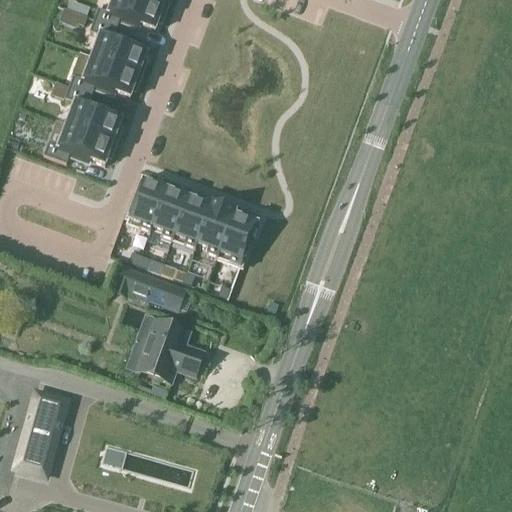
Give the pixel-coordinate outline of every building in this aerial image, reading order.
[(98,12),(94,23),(117,32),(121,21),(155,34),(158,26),(161,27),(167,12),(134,0),(113,0),(108,15),(98,12)] [(134,0),(167,12),(171,0),(134,0)] [(94,23),(89,35),(99,39),(91,61),(142,79),(147,64),(144,63),(147,55),(113,42),(117,32),(94,23)] [(73,79),(69,91),(92,99),(95,89),(130,101),(133,93),(136,94),(142,79),(91,61),(83,83),(73,79)] [(69,91),(64,102),(74,106),(66,128),(117,147),(122,132),(119,130),(122,122),(88,109),(92,99),(69,91)] [(48,146),(43,159),(66,168),(70,156),(83,161),(105,169),(108,161),(111,162),(117,147),(66,128),(58,150),(48,146)] [(142,184),(126,229),(149,238),(151,232),(166,192),(142,184)] [(166,192),(151,232),(162,236),(160,242),(171,246),(188,201),(166,192)] [(188,201),(171,246),(194,255),(196,249),(212,206),(211,205),(210,209),(188,201)] [(212,206),(196,249),(207,253),(205,258),(216,263),(234,214),(212,206)] [(234,214),(216,263),(240,272),(251,240),(254,234),(257,226),(256,226),(241,220),(234,218),(235,214),(234,214)] [(132,256),(128,266),(137,269),(141,259),(132,256)] [(141,259),(137,269),(146,273),(150,263),(141,259)] [(177,273),(173,283),(182,286),(186,276),(177,273)] [(186,276),(182,286),(191,290),(195,280),(186,276)] [(222,290),(218,300),(227,303),(231,293),(230,293),(222,290)] [(186,349),(191,334),(144,318),(125,373),(172,389),(176,377),(196,384),(206,356),(186,349)] [(36,397),(15,472),(46,481),(67,405),(36,397)]
